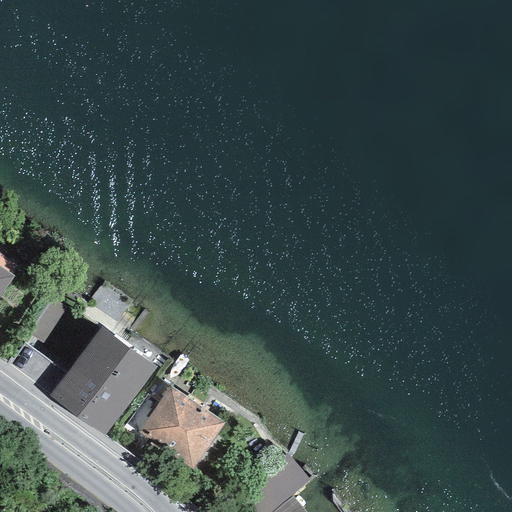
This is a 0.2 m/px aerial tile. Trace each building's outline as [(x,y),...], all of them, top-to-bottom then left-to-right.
[(0,267),(0,295),(14,276),(0,267)] [(30,336),(55,350),(76,312),(51,298),(30,336)] [(156,367),(101,328),(49,396),(104,435),(156,367)] [(224,423),(170,386),(137,431),(193,469),(224,423)] [(236,498),(247,511),(305,511),(292,496),(310,480),(287,454),(236,498)]
